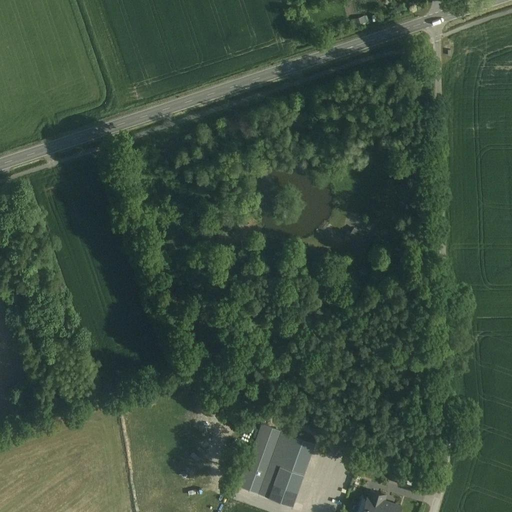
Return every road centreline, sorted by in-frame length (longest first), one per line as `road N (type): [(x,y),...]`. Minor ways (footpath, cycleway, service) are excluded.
road 1 (unclassified): [(432,511),(446,468),(436,19)]
road 2 (secondary): [(436,19),(0,164)]
